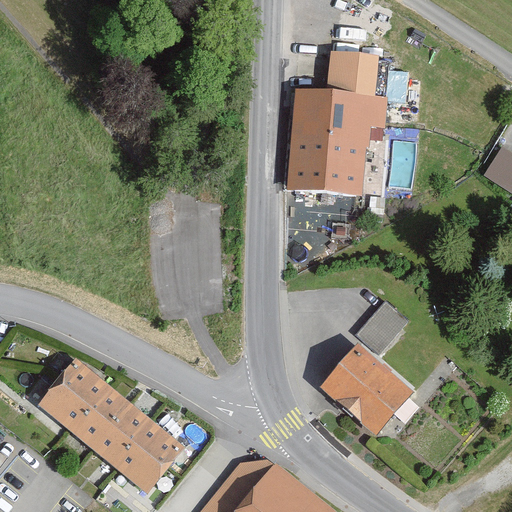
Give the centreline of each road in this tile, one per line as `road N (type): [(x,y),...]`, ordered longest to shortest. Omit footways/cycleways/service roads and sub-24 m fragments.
road 1 (tertiary): [(276,410),(261,313),(268,0)]
road 2 (unclassified): [(276,410),(255,412),(215,398),(60,319),(0,299)]
road 3 (tertiary): [(391,511),(304,449),(276,410)]
